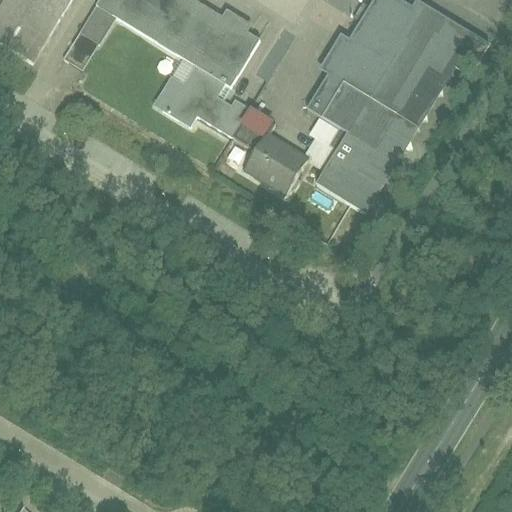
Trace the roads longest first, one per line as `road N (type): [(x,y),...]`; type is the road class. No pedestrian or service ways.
road 1 (unclassified): [(0,102),(316,295)]
road 2 (tertiary): [(511,338),(405,511)]
road 3 (unclassified): [(0,410),(159,511)]
